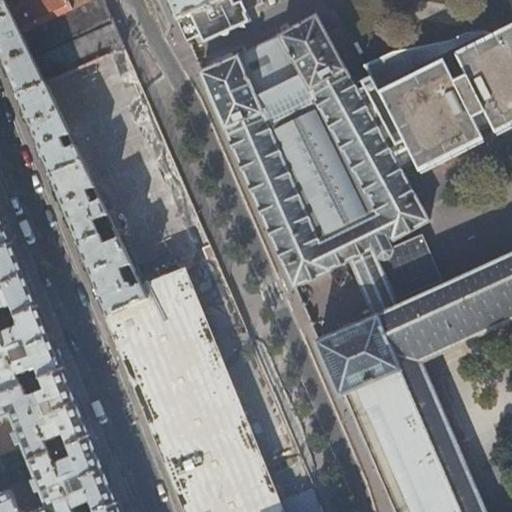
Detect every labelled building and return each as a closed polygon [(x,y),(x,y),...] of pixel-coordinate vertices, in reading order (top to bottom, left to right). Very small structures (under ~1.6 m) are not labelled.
[(0,0),(0,50),(18,95),(45,84),(4,0),(0,0)] [(4,0),(45,84),(46,84),(125,48),(115,24),(104,0),(4,0)] [(170,0),(179,20),(223,0),(170,0)] [(233,0),(223,0),(179,20),(188,40),(202,34),(241,17),(235,4),(233,0)] [(206,42),(253,21),(243,0),(235,4),(241,17),(202,34),(206,42)] [(241,59),(240,57),(201,72),(295,288),(332,271),(332,269),(353,259),(372,250),(392,240),(393,241),(430,221),(401,168),(362,98),(359,92),(318,17),(282,36),(283,39),(241,59)] [(511,127),(511,26),(511,27),(511,28),(511,43),(508,46),(504,38),(486,32),(465,36),(448,44),(390,53),(364,66),(374,84),(377,91),(362,98),(401,168),(415,161),(421,172),(486,140),(480,128),(493,122),(498,134),(511,127)] [(46,84),(45,84),(18,95),(34,135),(51,175),(83,162),(76,146),(66,150),(61,139),(70,135),(46,84)] [(362,98),(377,91),(374,84),(359,92),(362,98)] [(107,214),(83,162),(51,175),(64,209),(78,244),(99,236),(92,221),(107,214)] [(0,209),(0,208),(0,249),(14,243),(0,209)] [(100,235),(99,236),(78,244),(91,274),(108,317),(148,300),(141,286),(141,285),(131,289),(129,283),(125,284),(118,269),(130,264),(119,239),(104,245),(100,235)] [(26,273),(14,243),(0,249),(0,310),(12,305),(16,316),(39,306),(26,273)] [(396,307),(372,250),(353,259),(376,316),(396,307)] [(345,396),(394,511),(485,511),(419,362),(511,320),(511,255),(396,307),(376,316),(318,342),(341,397),(345,396)] [(148,300),(108,317),(136,386),(187,511),(322,511),(313,488),(279,502),(185,268),(141,286),(148,300)] [(51,334),(39,306),(16,316),(20,327),(2,334),(0,330),(0,395),(2,395),(22,386),(18,376),(37,368),(41,378),(65,369),(51,334)] [(77,399),(65,369),(41,378),(46,390),(34,395),(28,395),(24,386),(22,386),(2,395),(11,416),(30,460),(51,452),(47,441),(64,434),(69,445),(92,436),(77,399)] [(0,420),(11,416),(2,395),(0,395),(0,420)] [(105,467),(92,436),(69,445),(74,456),(56,463),(51,452),(30,460),(48,506),(50,511),(75,511),(75,510),(80,505),(92,500),(96,511),(97,511),(119,503),(105,467)] [(50,511),(48,506),(32,511),(30,511),(22,508),(14,490),(12,489),(10,490),(0,493),(0,511),(50,511)] [(123,511),(119,503),(97,511),(123,511)]
